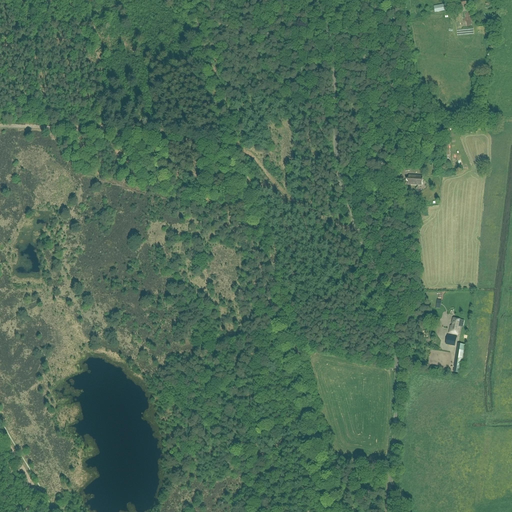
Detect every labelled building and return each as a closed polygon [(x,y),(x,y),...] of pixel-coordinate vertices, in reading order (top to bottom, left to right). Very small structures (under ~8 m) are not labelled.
[(467,8),(465,1),(454,3),(455,9),(467,8)] [(422,186),(422,185),(422,183),(423,181),(422,180),(422,177),(408,176),(408,178),(406,180),(408,183),(408,185),(422,186)] [(458,335),(461,320),(452,318),(451,326),(450,326),(449,333),(458,335)] [(456,337),(448,335),(445,346),(454,348),(456,337)] [(457,350),(456,362),(454,372),(462,374),(463,368),(466,346),(458,344),(457,350)]
